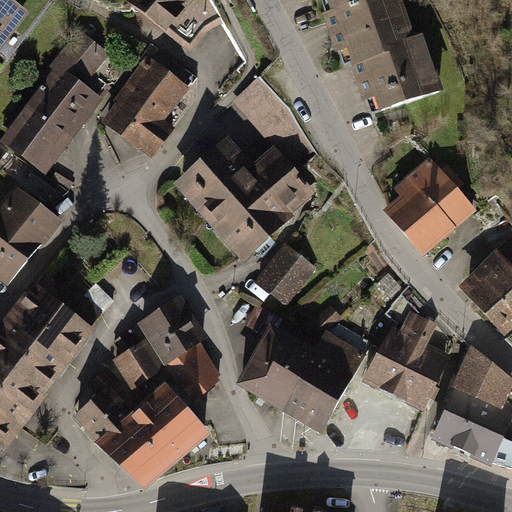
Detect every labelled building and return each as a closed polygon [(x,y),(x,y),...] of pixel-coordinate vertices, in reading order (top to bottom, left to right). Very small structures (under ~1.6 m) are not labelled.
[(0,0),(0,54),(29,16),(6,0),(0,0)] [(134,0),(166,26),(171,21),(195,40),(206,26),(221,19),(210,0),(134,0)] [(411,0),(328,0),(378,117),(448,87),(411,0)] [(57,82),(7,144),(49,177),(106,107),(88,93),(114,60),(84,36),(51,77),(57,82)] [(128,116),(114,133),(150,163),(183,124),(172,115),(198,85),(160,54),(116,106),(128,116)] [(232,124),(174,178),(239,247),(316,174),(277,133),(257,151),(232,124)] [(428,155),(393,186),(404,200),(392,210),(430,252),(477,210),(428,155)] [(19,192),(0,215),(0,287),(2,289),(57,223),(19,192)] [(282,242),(252,274),(287,306),(317,273),(282,242)] [(511,248),(468,285),(510,337),(511,335),(511,248)] [(58,281),(0,353),(0,451),(6,456),(112,325),(58,281)] [(141,345),(116,363),(132,384),(163,361),(183,387),(219,360),(173,300),(131,332),(141,345)] [(393,331),(367,380),(425,408),(445,365),(421,354),(434,325),(413,315),(402,336),(393,331)] [(315,354),(272,330),(241,386),(323,432),(372,344),(340,326),(326,335),(315,354)] [(511,378),(475,350),(436,439),(494,463),(511,467),(511,442),(503,439),(511,418),(511,406),(502,401),(511,378)] [(124,378),(80,411),(130,478),(201,426),(174,390),(148,410),(124,378)]
